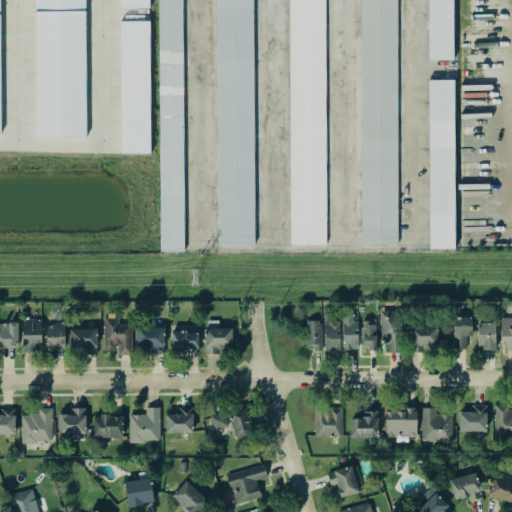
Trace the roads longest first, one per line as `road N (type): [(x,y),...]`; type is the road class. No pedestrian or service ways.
road 1 (residential): [(0,381),(511,376)]
road 2 (residential): [(264,379),(302,511)]
